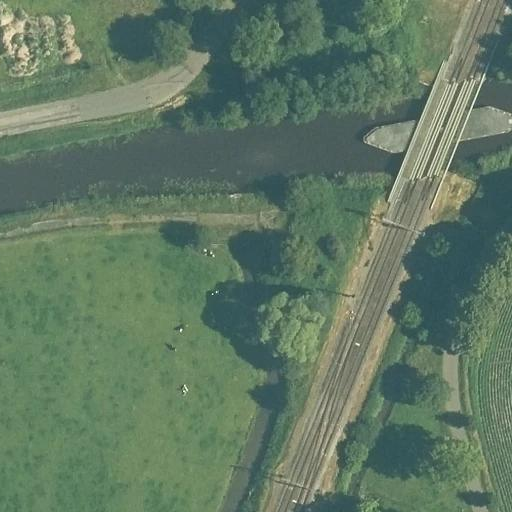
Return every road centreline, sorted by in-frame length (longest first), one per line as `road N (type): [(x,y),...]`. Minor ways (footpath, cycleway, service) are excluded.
road 1 (unclassified): [(479,511),(452,417),(450,351),(475,277),(511,228)]
road 2 (unclassified): [(0,126),(168,88),(236,0)]
